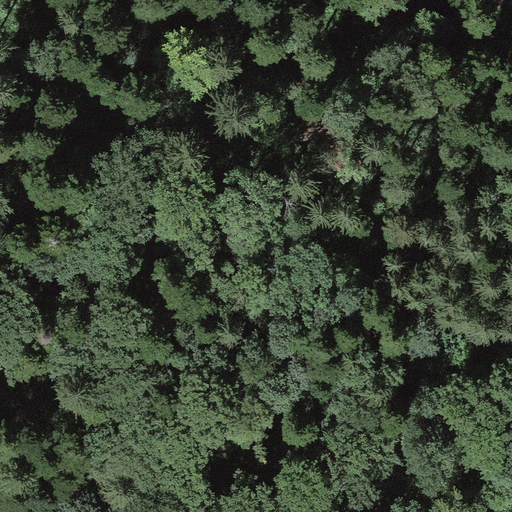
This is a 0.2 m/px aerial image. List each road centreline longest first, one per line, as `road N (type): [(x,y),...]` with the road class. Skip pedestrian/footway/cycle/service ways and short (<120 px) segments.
road 1 (track): [(0,259),(81,242),(189,242),(306,257),(511,349)]
road 2 (track): [(0,226),(242,17),(280,0)]
